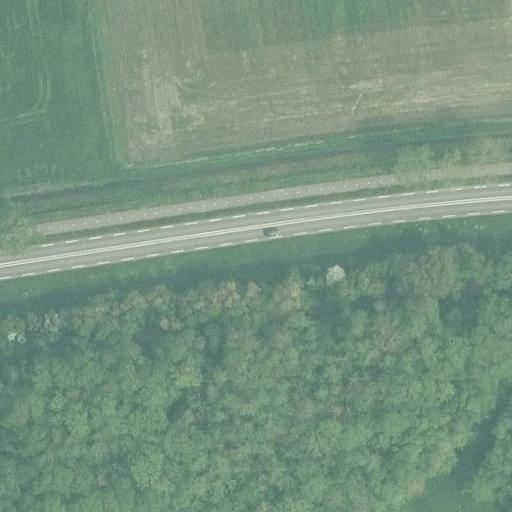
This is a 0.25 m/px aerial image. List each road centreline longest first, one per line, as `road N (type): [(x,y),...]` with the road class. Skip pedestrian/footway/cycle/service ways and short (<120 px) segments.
road 1 (primary): [(511,190),(286,212),(0,259)]
road 2 (track): [(511,287),(457,284),(0,349)]
